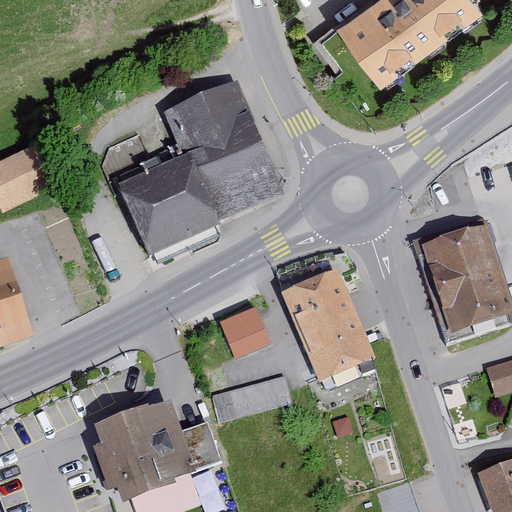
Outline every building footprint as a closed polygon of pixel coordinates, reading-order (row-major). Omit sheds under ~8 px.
[(475,0),(366,0),(336,22),(380,83),(483,10),(475,0)] [(236,84),(167,114),(187,159),(126,185),(153,248),(283,193),(236,84)] [(29,154),(0,166),(0,211),(2,216),(47,197),(29,154)] [(511,295),(492,227),(417,248),(445,342),(511,322),(511,295)] [(8,260),(0,262),(0,344),(33,334),(8,260)] [(339,270),(283,291),(319,388),(375,367),(339,270)] [(253,312),(220,324),(233,361),(267,348),(253,312)] [(511,369),(491,374),(499,404),(511,400),(511,369)] [(212,393),(219,419),(291,400),(284,373),(212,393)] [(172,398),(96,424),(102,443),(93,446),(108,490),(118,486),(123,501),(224,467),(208,421),(183,430),(172,398)] [(511,511),(511,463),(480,474),(492,511),(511,511)] [(420,511),(410,477),(380,486),(387,511),(420,511)]
